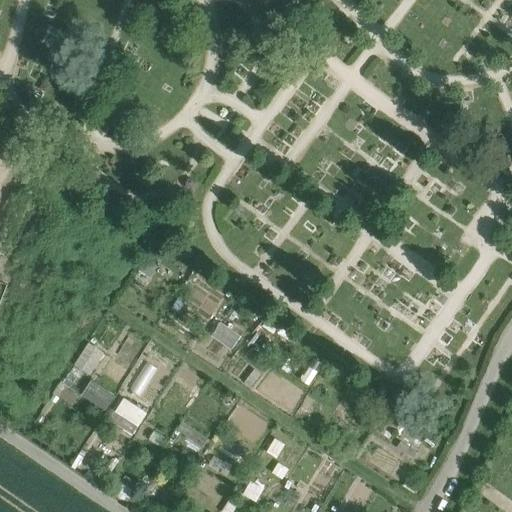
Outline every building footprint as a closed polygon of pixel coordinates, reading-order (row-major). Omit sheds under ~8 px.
[(243,0),(242,3),(261,17),(272,2),(285,12),(293,0),(243,0)] [(214,337),(236,345),(241,332),(219,324),(214,337)] [(86,344),(78,367),(94,373),(102,349),(86,344)] [(134,385),(142,389),(151,374),(142,369),(134,385)] [(85,397),(108,408),(116,392),(92,381),(85,397)] [(140,425),(148,412),(125,398),(117,411),(140,425)]
